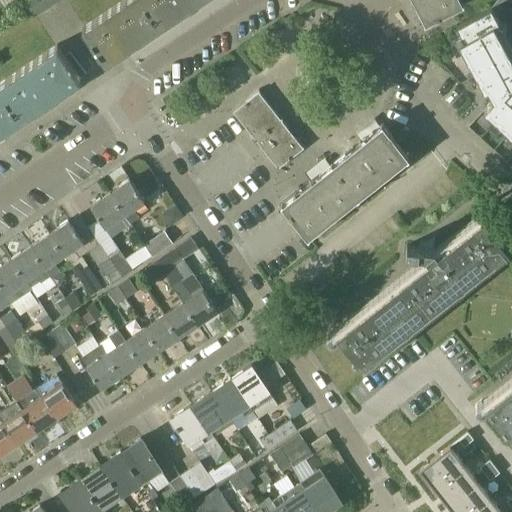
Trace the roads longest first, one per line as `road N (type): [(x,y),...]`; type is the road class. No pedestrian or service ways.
road 1 (residential): [(268,320),(0,493)]
road 2 (residential): [(268,320),(132,111)]
road 3 (residential): [(392,506),(268,320)]
road 4 (residential): [(132,111),(145,71),(253,0)]
road 5 (residential): [(0,199),(132,111)]
road 6 (residential): [(511,179),(424,97)]
